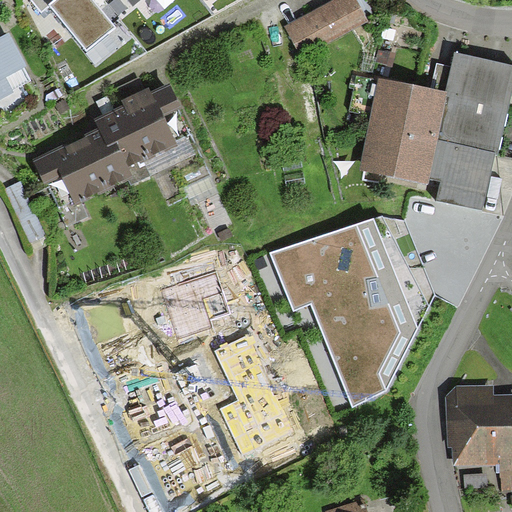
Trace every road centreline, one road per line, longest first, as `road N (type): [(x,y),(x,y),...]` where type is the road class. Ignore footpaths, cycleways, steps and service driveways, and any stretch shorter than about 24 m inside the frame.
road 1 (residential): [(137,511),(0,224)]
road 2 (residential): [(511,228),(433,389),(427,426),(447,511)]
